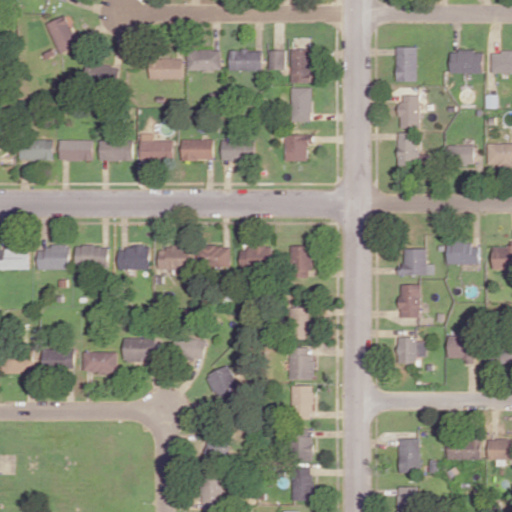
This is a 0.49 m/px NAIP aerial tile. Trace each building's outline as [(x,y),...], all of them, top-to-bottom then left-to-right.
[(51,21),(61,52),(80,47),(70,15),(51,21)] [(399,80),(419,80),(419,45),(399,46),(399,80)] [(294,82),(313,81),(313,48),(293,48),(294,82)] [(190,69),(223,69),(223,49),(189,49),(190,69)] [(265,70),(265,49),(232,49),(231,69),(265,70)] [(288,68),(288,49),(271,49),(271,68),(288,68)] [(485,50),(452,50),(452,72),(485,72),(485,50)] [(511,71),(511,50),(493,51),(494,72),(511,71)] [(185,57),(152,58),(152,78),(185,77),(185,57)] [(122,66),(89,62),(87,80),(120,84),(122,66)] [(314,86),(293,87),(294,121),(314,120),(314,86)] [(421,94),(406,94),(406,101),(401,101),(402,127),(422,127),(421,94)] [(420,131),(400,132),(401,164),(421,164),(420,131)] [(176,140),(155,140),(155,133),(142,132),(142,159),(175,159),(176,140)] [(315,134),(287,133),(286,160),(309,160),(309,143),(314,143),(315,134)] [(22,159),(55,159),(55,139),(22,138),(22,159)] [(216,138),(184,138),(184,159),(216,159),(216,138)] [(95,139),(62,139),(61,159),(95,160),(95,139)] [(101,159),(134,160),(135,140),(102,139),(101,159)] [(224,159),(257,158),(257,139),(223,140),(224,159)] [(490,164),(511,164),(511,142),(490,142),(490,164)] [(476,144),(450,144),(450,163),(476,162),(476,144)] [(495,246),(494,268),(511,268),(511,239),(509,239),(509,246),(495,246)] [(449,262),(481,263),(481,246),(473,246),(473,241),(450,240),(449,262)] [(232,266),(232,245),(198,244),(198,265),(232,266)] [(310,269),(312,269),(313,245),(292,244),(292,276),(310,276),(310,269)] [(40,268),(71,269),(71,246),(40,245),(40,268)] [(77,264),(109,265),(110,245),(77,245),(77,264)] [(241,246),(242,267),(273,266),(273,245),(241,246)] [(120,268),(152,269),(152,247),(120,246),(120,268)] [(161,268),(193,267),(192,247),(160,247),(161,268)] [(428,247),(406,248),(406,263),(400,263),(401,275),(436,274),(435,263),(429,264),(428,247)] [(31,249),(0,248),(0,268),(31,269),(31,249)] [(422,284),(402,284),(401,317),(422,317),(422,284)] [(292,306),(292,338),(314,337),(313,305),(292,306)] [(205,359),(208,340),(178,334),(174,353),(205,359)] [(450,356),(465,357),(465,363),(476,363),(477,335),(450,335),(450,356)] [(150,361),(150,355),(158,355),(158,337),(126,336),(125,361),(150,361)] [(400,336),(400,362),(418,362),(418,355),(428,355),(428,340),(419,340),(419,336),(400,336)] [(495,360),(511,360),(511,346),(496,345),(495,360)] [(314,346),(291,346),(292,378),(315,378),(314,346)] [(45,347),(45,365),(76,366),(77,347),(45,347)] [(7,372),(36,371),(36,349),(7,349),(7,372)] [(85,371),(119,372),(119,351),(86,350),(85,371)] [(220,402),(242,393),(230,364),(208,373),(220,402)] [(315,384),(294,384),(294,418),(315,418),(315,384)] [(316,432),(301,432),(301,436),(293,435),(292,459),(316,459),(316,432)] [(421,437),(401,437),(401,471),(422,471),(421,437)] [(208,459),(231,459),(231,438),(208,438),(208,459)] [(483,439),(450,438),(449,458),(483,459),(483,439)] [(511,438),(490,438),(490,458),(511,458),(511,438)] [(315,466),(295,466),(294,499),(314,500),(315,466)] [(204,509),(224,509),(224,475),(204,475),(204,509)] [(398,511),(413,511),(414,510),(419,510),(419,486),(399,486),(398,511)]
